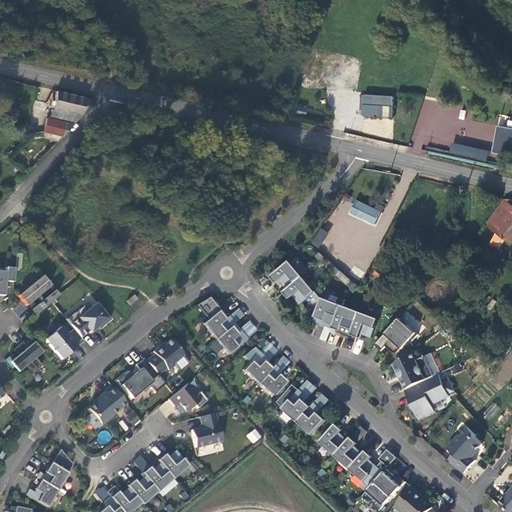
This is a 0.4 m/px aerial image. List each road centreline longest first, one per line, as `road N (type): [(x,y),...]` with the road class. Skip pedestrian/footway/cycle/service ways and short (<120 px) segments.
road 1 (residential): [(228,273),(478,511)]
road 2 (secondary): [(112,89),(361,152)]
road 3 (residential): [(228,273),(161,313),(42,416)]
road 4 (residential): [(361,152),(228,273)]
road 5 (residential): [(112,89),(0,215)]
road 6 (secondary): [(361,152),(511,187)]
road 7 (residential): [(42,416),(100,467),(160,420)]
